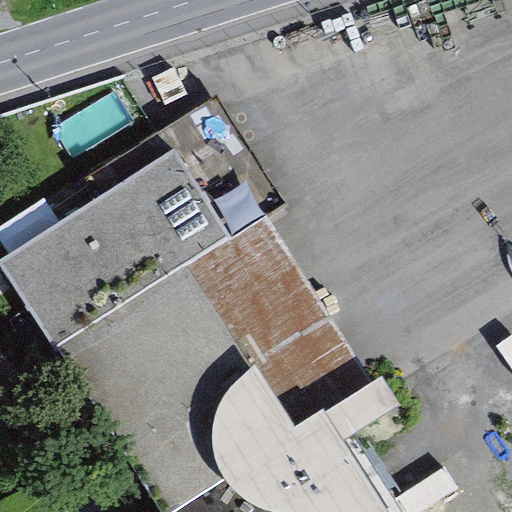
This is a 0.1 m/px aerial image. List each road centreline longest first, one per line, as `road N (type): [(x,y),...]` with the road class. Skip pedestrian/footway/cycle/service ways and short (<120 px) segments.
road 1 (secondary): [(0,66),(212,0)]
road 2 (residential): [(0,368),(88,511)]
